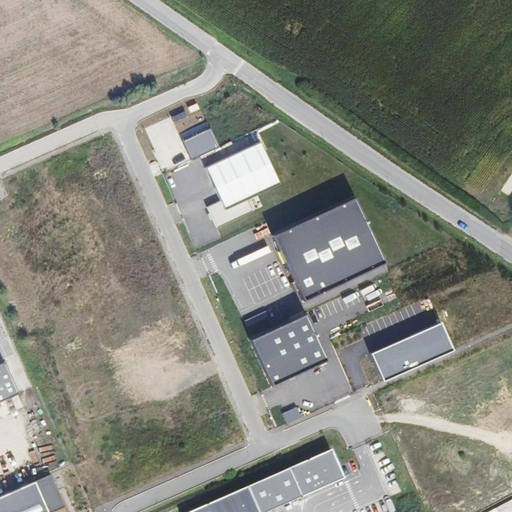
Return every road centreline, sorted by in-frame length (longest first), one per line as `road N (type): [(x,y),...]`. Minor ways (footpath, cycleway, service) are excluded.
road 1 (unclassified): [(225,58),(204,84),(120,118),(267,448)]
road 2 (tertiary): [(511,250),(225,58)]
road 3 (unclassified): [(267,448),(127,511)]
